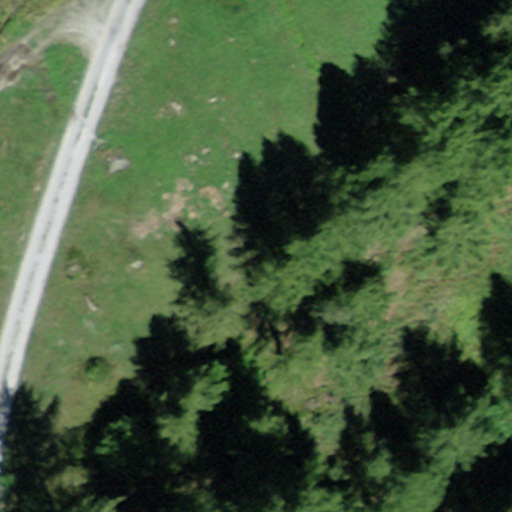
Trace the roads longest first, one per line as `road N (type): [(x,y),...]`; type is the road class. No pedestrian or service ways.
road 1 (track): [(0,404),(22,311),(127,0)]
road 2 (track): [(119,17),(78,18),(40,32),(0,73)]
